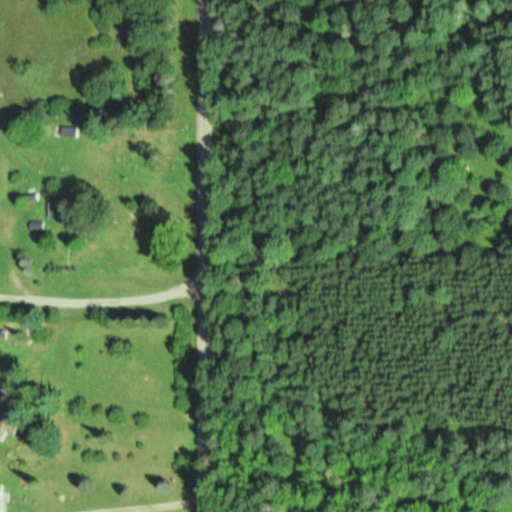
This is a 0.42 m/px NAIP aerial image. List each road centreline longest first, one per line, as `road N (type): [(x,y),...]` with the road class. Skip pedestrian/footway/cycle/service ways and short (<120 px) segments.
road 1 (residential): [(218,0),(218,511)]
road 2 (residential): [(219,249),(143,292),(40,297),(0,289)]
